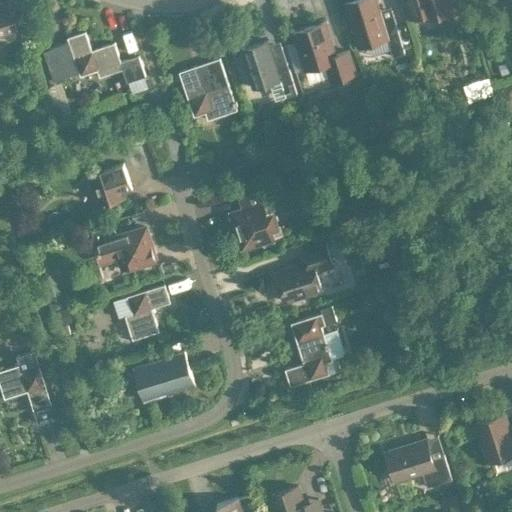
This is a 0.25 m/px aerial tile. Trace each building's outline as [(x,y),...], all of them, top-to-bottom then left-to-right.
[(0,33),(1,33),(2,36),(5,37),(12,35),(13,32),(12,29),(15,28),(6,0),(0,2),(0,33)] [(392,55),(404,51),(395,22),(384,26),(375,0),(346,0),(343,1),(357,45),(387,36),(392,55)] [(403,0),(409,17),(419,14),(420,18),(459,5),(457,0),(403,0)] [(355,72),(347,49),(334,53),(323,20),(293,30),(304,68),(325,62),(330,80),(355,72)] [(99,75),(121,67),(126,80),(145,74),(138,54),(120,60),(114,40),(91,48),(84,29),(66,35),(79,73),(96,68),(99,75)] [(296,93),(292,80),(288,67),(277,71),(267,38),(239,47),(252,86),(279,77),(281,84),(285,96),(296,93)] [(219,56),(196,64),(178,70),(193,114),(204,111),(207,118),(236,108),(235,103),(237,103),(235,99),(233,99),(219,56)] [(122,197),(120,191),(131,187),(123,161),(87,172),(98,205),(122,197)] [(272,207),(266,209),(264,201),(270,199),(266,187),(238,196),(241,205),(228,210),(240,248),(261,241),(262,245),(274,242),(273,238),(275,237),(272,227),(278,225),(272,207)] [(146,225),(117,234),(113,221),(90,229),(99,260),(117,254),(121,267),(156,257),(146,225)] [(332,263),(331,258),(324,239),(301,246),(305,260),(274,270),(283,299),(321,287),(317,273),(320,267),(332,263)] [(151,306),(170,300),(164,282),(126,294),(131,311),(124,313),(132,337),(158,329),(151,306)] [(289,384),(340,368),(335,353),(330,354),(320,321),(333,317),(329,302),(319,305),(321,311),(290,320),(303,361),(284,367),(289,384)] [(0,390),(2,396),(25,389),(31,407),(49,402),(32,348),(14,354),(16,363),(0,367),(0,390)] [(147,397),(194,382),(183,349),(136,365),(147,397)] [(503,411),(476,420),(488,458),(511,450),(511,422),(507,424),(503,411)] [(426,436),(385,449),(395,479),(422,471),(426,484),(451,476),(443,452),(433,455),(426,436)] [(273,511),(321,511),(315,493),(302,497),(298,483),(267,493),(273,511)] [(215,511),(251,511),(245,494),(238,496),(237,495),(216,502),(219,511),(215,511)]
